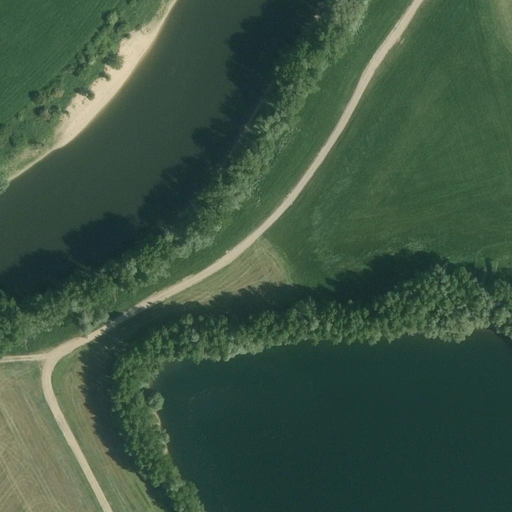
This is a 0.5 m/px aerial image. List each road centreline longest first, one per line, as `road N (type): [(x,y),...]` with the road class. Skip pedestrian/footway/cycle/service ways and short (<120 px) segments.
road 1 (track): [(419,0),(298,187),(258,230),(223,261),(62,349),(47,381)]
road 2 (track): [(107,511),(47,381)]
